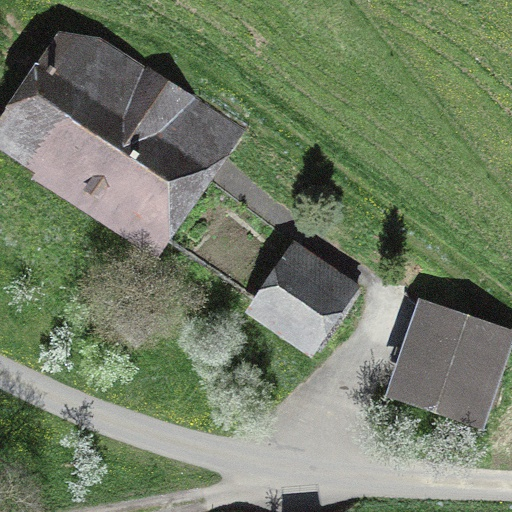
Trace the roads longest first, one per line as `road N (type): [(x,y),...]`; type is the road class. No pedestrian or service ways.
road 1 (unclassified): [(0,372),(174,440),(281,469),(511,486)]
road 2 (track): [(281,469),(185,503),(123,511)]
